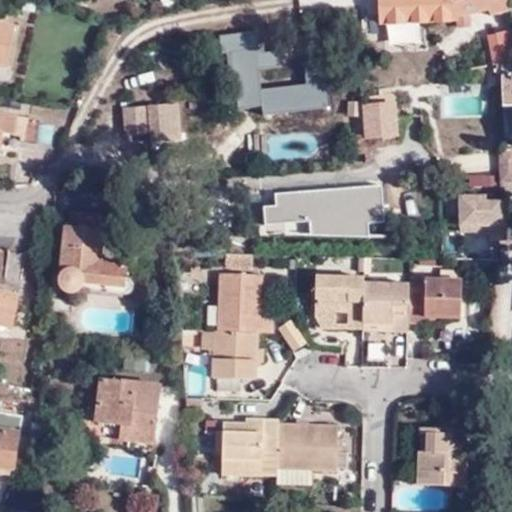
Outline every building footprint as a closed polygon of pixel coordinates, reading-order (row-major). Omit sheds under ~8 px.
[(468,13),(487,7),(489,13),(509,9),(506,0),(380,0),(381,13),(381,19),(420,18),(456,17),(456,13),(468,13)] [(385,49),(420,47),(420,18),(381,19),(381,13),(365,13),(366,38),(385,37),(385,49)] [(456,24),(468,24),(468,13),(456,13),(456,17),(456,24)] [(0,66),(7,68),(16,28),(0,24),(0,66)] [(511,27),(487,34),(494,63),(496,62),(511,59),(511,27)] [(511,73),(511,59),(496,62),(497,75),(511,73)] [(511,73),(497,75),(497,76),(502,76),(503,105),(511,104),(511,73)] [(169,101),(149,103),(150,130),(150,140),(170,139),(169,101)] [(178,101),(169,101),(170,139),(181,138),(178,101)] [(150,130),(149,103),(123,104),(125,131),(150,130)] [(367,136),(397,133),(394,103),(364,106),(367,136)] [(349,116),(360,114),(359,104),(348,105),(349,116)] [(33,144),(37,120),(0,112),(0,133),(20,137),(19,141),(33,144)] [(356,156),(365,155),(364,142),(364,138),(354,139),(356,156)] [(511,149),(503,149),(503,153),(500,153),(501,177),(511,177),(511,149)] [(268,188),(269,235),(386,232),(385,185),(268,188)] [(509,237),(509,193),(459,193),(459,237),(509,237)] [(103,230),(104,215),(73,211),(71,226),(68,227),(61,274),(59,277),(63,287),(70,292),(78,290),(83,286),(85,280),(127,287),(131,263),(102,259),(105,231),(103,230)] [(226,263),(252,264),(252,250),(226,249),(226,263)] [(270,329),(271,314),(267,314),(261,314),(262,290),(262,270),(221,269),(219,328),(255,329),(270,329)] [(344,322),(359,322),(359,315),(360,275),(360,271),(311,270),(312,309),(317,322),(332,322),(332,303),(344,303),(344,322)] [(405,286),(404,317),(423,317),(423,310),(440,311),(458,311),(459,273),(422,273),(422,285),(405,286)] [(387,323),(404,323),(404,317),(405,286),(405,276),(360,275),(359,315),(387,315),(387,323)] [(0,324),(12,327),(19,292),(0,288),(0,324)] [(213,327),(200,327),(200,343),(214,343),(213,327)] [(213,327),(214,343),(212,374),(218,374),(242,375),(254,375),(254,359),(254,345),(255,329),(219,328),(213,327)] [(242,375),(218,374),(217,387),(240,388),(242,375)] [(102,380),(99,412),(100,413),(126,416),(124,440),(157,443),(163,386),(102,380)] [(0,407),(0,428),(22,431),(25,411),(0,407)] [(100,413),(99,412),(94,414),(89,422),(88,428),(95,437),(124,440),(126,416),(100,413)] [(270,420),(273,416),(237,415),(237,420),(215,419),(215,464),(255,465),(256,472),(269,473),(270,420)] [(269,473),(269,482),(306,482),(306,466),(329,466),(331,421),(270,420),(269,473)] [(462,482),(463,425),(415,423),(415,482),(462,482)] [(22,431),(0,428),(0,465),(18,468),(22,431)]
